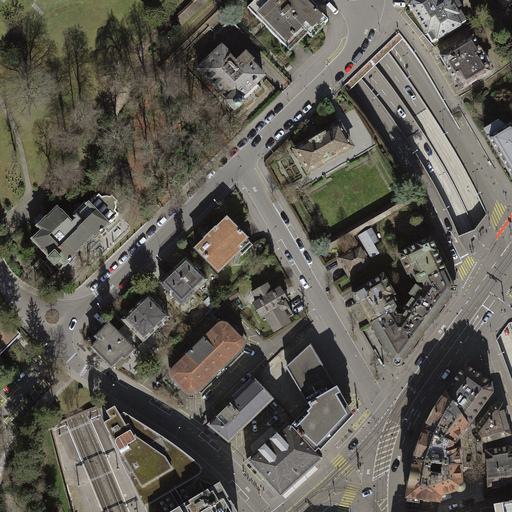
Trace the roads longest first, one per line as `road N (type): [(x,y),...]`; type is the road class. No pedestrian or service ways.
road 1 (primary): [(313,20),(386,93),(440,179),(511,359)]
road 2 (primary): [(511,308),(455,172),(345,2)]
road 3 (secondary): [(313,20),(408,161),(464,265),(488,284)]
road 4 (secondary): [(511,250),(421,80),(345,2)]
road 5 (residential): [(239,162),(383,409)]
road 6 (residential): [(269,511),(182,430),(84,369),(47,334)]
road 7 (residential): [(47,334),(239,162)]
road 8 (residential): [(239,162),(349,53),(367,23)]
road 9 (secondary): [(488,284),(467,295),(383,409)]
road 10 (secondary): [(395,479),(419,405),(466,338)]
road 11 (secondary): [(377,418),(281,511)]
road 12 (residential): [(372,7),(405,28),(452,100)]
